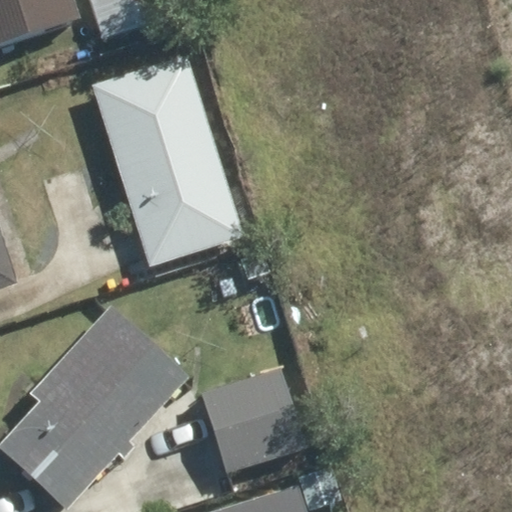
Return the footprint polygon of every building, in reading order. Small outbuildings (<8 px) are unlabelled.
[(75,0),(0,0),(0,44),(81,17),(75,0)] [(176,0),(86,0),(98,42),(182,18),(176,0)] [(183,59),(88,89),(148,277),(243,246),(183,59)] [(0,292),(12,289),(0,249),(0,292)] [(105,319),(0,430),(0,454),(60,511),(63,511),(179,389),(105,319)] [(272,363),(195,389),(226,481),(303,455),(272,363)] [(321,511),(338,506),(327,473),(212,511),(321,511)]
